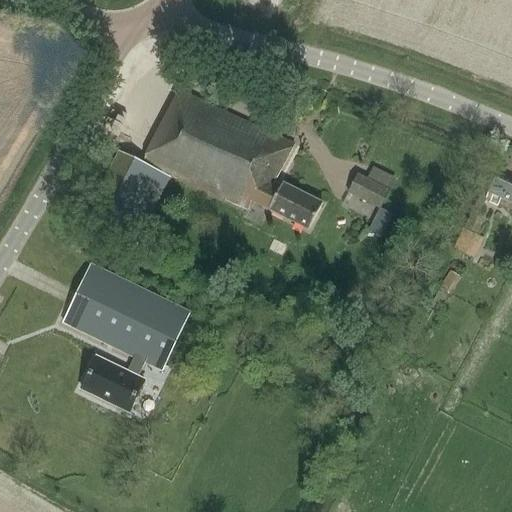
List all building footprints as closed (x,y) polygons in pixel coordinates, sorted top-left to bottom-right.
[(261,211),(271,215),(274,211),(309,230),(323,203),(283,183),(281,186),(274,182),(295,144),(180,91),(143,160),(144,160),(142,163),(120,151),(87,215),(137,240),(170,176),(148,165),(150,163),(248,210),(252,202),(262,207),(261,211)] [(357,174),(348,191),(381,208),(396,178),(375,167),(368,180),(357,174)] [(511,180),(498,174),(487,198),(511,209),(511,180)] [(477,234),(482,224),(477,221),(487,199),(479,195),(463,228),(465,228),(455,249),(475,259),(485,239),(477,234)] [(372,230),(385,236),(397,212),(384,205),(372,230)] [(190,311),(91,264),(64,322),(163,369),(190,311)] [(456,284),(447,278),(440,287),(441,287),(449,293),(450,293),(456,284)] [(98,357),(82,389),(129,412),(145,379),(139,377),(146,362),(135,357),(128,371),(98,357)]
